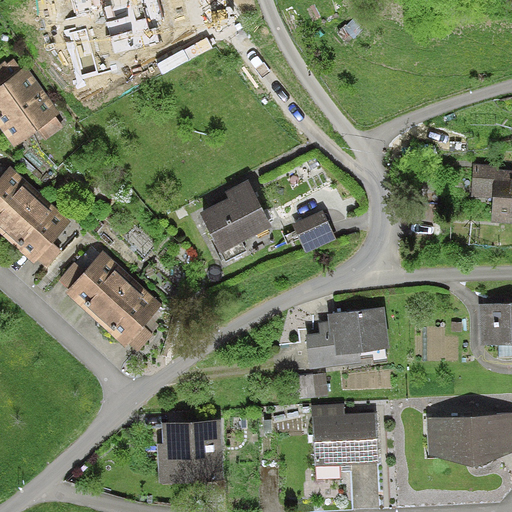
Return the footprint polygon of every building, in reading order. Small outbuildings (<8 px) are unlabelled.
[(91,0),(106,52),(131,45),(128,34),(166,23),(159,0),(91,0)] [(68,127),(16,59),(0,70),(0,116),(22,145),(42,130),(50,141),(68,127)] [(491,166),(475,165),(474,183),(487,183),(485,219),(511,220),(511,174),(491,173),(491,166)] [(0,190),(0,227),(38,262),(42,257),(53,267),(64,255),(52,244),(70,224),(15,174),(0,190)] [(202,212),(226,259),(242,251),(238,242),(268,227),(245,180),(226,190),(230,198),(202,212)] [(322,214),(293,227),(304,253),(334,240),(322,214)] [(73,270),(65,279),(79,291),(71,301),(129,349),(136,341),(148,351),(158,339),(147,330),(160,315),(101,266),(88,282),(73,270)] [(511,306),(483,307),(485,341),(511,340),(511,306)] [(315,367),(361,362),(360,349),(390,345),(387,317),(343,322),(345,336),(312,339),(315,367)] [(344,412),(317,414),(322,484),(346,482),(345,468),(380,466),(377,417),(345,419),(344,412)] [(511,419),(435,425),(436,453),(486,465),(511,451),(511,419)] [(217,425),(165,428),(168,477),(220,474),(217,425)]
